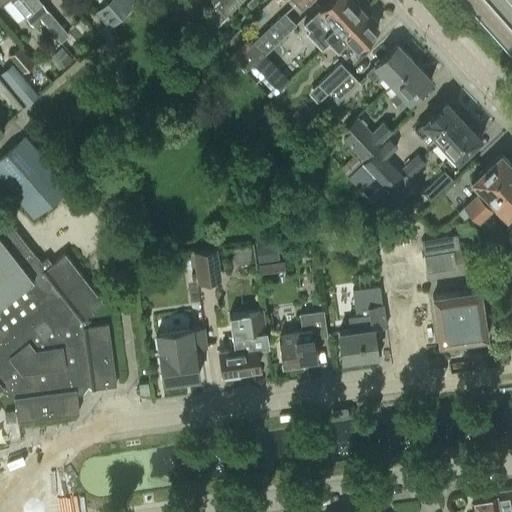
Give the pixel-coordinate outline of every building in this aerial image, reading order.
[(0,0),(0,1),(2,4),(5,0),(10,0),(33,25),(41,17),(26,0),(0,0)] [(26,0),(41,17),(49,11),(41,2),(42,2),(40,0),(26,0)] [(133,5),(129,0),(107,0),(96,10),(109,26),(133,5)] [(227,14),(240,0),(216,0),(215,1),(227,14)] [(248,0),(246,2),(251,8),(259,0),(248,0)] [(326,0),(305,21),(312,29),(309,31),(323,47),(331,40),(363,8),(357,2),(359,1),(358,0),(326,0)] [(215,1),(203,12),(214,25),(227,14),(215,1)] [(370,13),(369,14),(363,8),(331,40),(345,55),(378,24),(376,21),(377,20),(370,13)] [(49,11),(41,17),(61,40),(68,33),(49,11)] [(246,68),(295,23),(283,11),(252,40),(235,56),(246,68)] [(91,42),(98,36),(86,20),(78,26),(91,42)] [(391,82),(415,60),(397,42),(374,64),(375,65),(368,71),(377,81),(384,74),(391,82)] [(23,71),(33,62),(19,45),(8,54),(23,71)] [(52,55),(61,66),(72,57),(63,46),(52,55)] [(409,100),(432,78),(415,60),(391,82),(399,90),(392,96),(401,106),(408,99),(409,100)] [(327,92),(350,70),(341,61),(318,82),(327,92)] [(271,91),(287,77),(274,64),(260,78),(271,91)] [(359,80),(350,71),(327,92),(336,102),(359,80)] [(0,87),(17,108),(22,103),(24,102),(0,73),(0,87)] [(457,104),(454,107),(445,97),(411,130),(418,138),(429,128),(439,139),(466,113),(457,104)] [(473,126),(476,124),(466,113),(439,139),(450,151),(443,158),(450,165),(481,135),(473,126)] [(362,117),(358,117),(357,116),(350,122),(340,130),(364,156),(391,130),(383,121),(372,132),(366,126),(367,122),(362,117)] [(24,133),(0,153),(0,178),(32,215),(68,184),(24,133)] [(347,173),(346,174),(371,200),(380,191),(381,190),(385,186),(402,170),(386,154),(389,151),(397,143),(390,135),(382,143),(366,158),(366,157),(365,156),(361,160),(350,170),(347,173)] [(473,211),(511,173),(511,162),(501,150),(471,178),(484,191),(480,195),(477,192),(465,203),(457,211),(464,218),(472,210),(473,211)] [(418,167),(426,160),(417,151),(410,158),(418,167)] [(343,163),(340,166),(347,173),(350,170),(361,160),(354,153),(343,163)] [(410,175),(418,167),(410,158),(401,166),(410,175)] [(435,193),(451,177),(444,169),(428,185),(435,193)] [(506,215),(511,209),(511,173),(473,211),(479,218),(491,207),(488,205),(492,200),(506,215)] [(23,262),(33,255),(0,212),(0,302),(35,276),(23,262)] [(325,232),(315,242),(323,250),(333,239),(325,232)] [(425,253),(461,247),(459,234),(423,240),(425,253)] [(255,245),(257,261),(275,259),(273,242),(255,245)] [(221,278),(220,270),(216,245),(192,249),(197,281),(221,278)] [(427,271),(457,267),(455,251),(425,255),(427,271)] [(0,387),(14,398),(17,420),(79,411),(76,392),(81,391),(86,384),(92,387),(116,384),(107,322),(87,324),(85,315),(103,302),(64,253),(50,263),(45,257),(39,262),(33,255),(23,262),(35,276),(0,302),(0,387)] [(284,259),(257,263),(258,272),(262,272),(285,268),(284,259)] [(373,326),(386,324),(380,285),(354,290),(358,315),(350,316),(351,328),(340,330),(344,357),(377,352),(373,326)] [(440,343),(487,335),(479,287),(432,295),(440,343)] [(256,343),(267,342),(262,308),(228,314),(233,345),(219,348),(222,370),(223,370),(224,375),(244,372),(243,368),(259,365),(256,343)] [(316,335),(328,334),(324,308),(300,311),(302,327),(281,330),(283,338),(280,339),(284,365),(303,363),(302,358),(319,356),(316,335)] [(199,376),(195,348),(207,346),(204,327),(191,329),(191,325),(156,331),(159,352),(164,381),(168,380),(168,383),(179,382),(179,379),(199,376)] [(14,409),(5,410),(6,415),(10,418),(15,418),(14,409)] [(498,497),(472,501),(473,511),(511,511),(510,497),(498,499),(498,497)]
